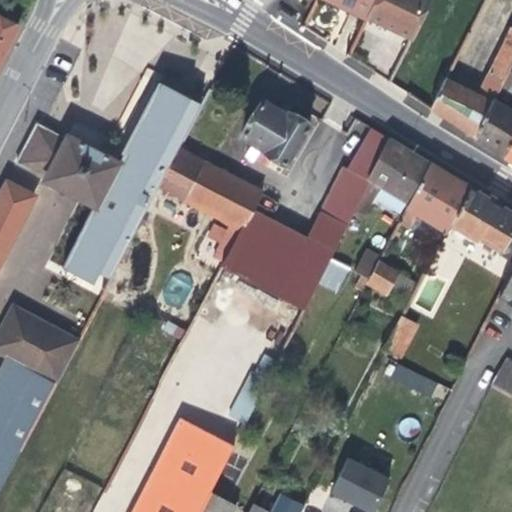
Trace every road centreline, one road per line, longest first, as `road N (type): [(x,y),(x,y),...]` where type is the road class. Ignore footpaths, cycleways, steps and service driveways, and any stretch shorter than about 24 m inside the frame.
road 1 (tertiary): [(206,0),(511,190)]
road 2 (residential): [(61,0),(0,113)]
